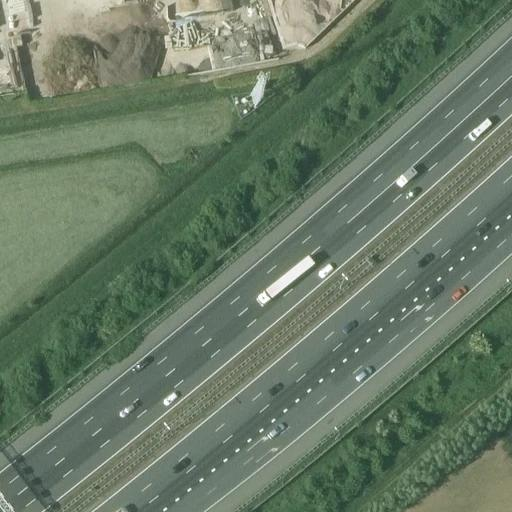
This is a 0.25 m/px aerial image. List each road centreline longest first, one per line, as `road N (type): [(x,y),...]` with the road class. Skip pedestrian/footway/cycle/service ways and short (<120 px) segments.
road 1 (motorway): [(511,75),(214,340),(0,511)]
road 2 (motorway): [(137,511),(348,341),(511,194)]
